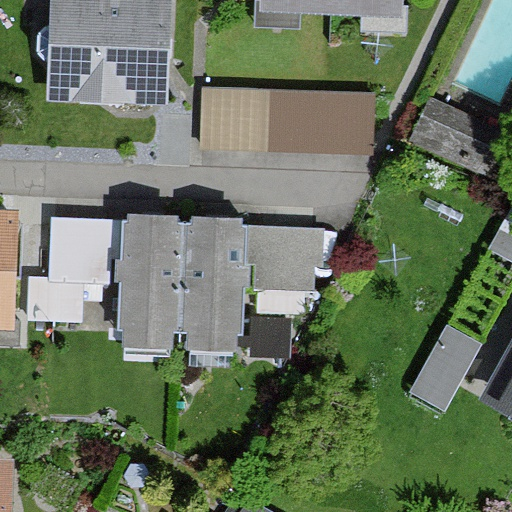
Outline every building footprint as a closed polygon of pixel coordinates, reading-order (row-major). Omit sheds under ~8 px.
[(173,1),(146,0),(48,0),(44,105),(169,110),(173,1)] [(398,0),(261,0),(261,19),(398,22),(398,0)] [(368,101),(204,100),(204,155),(368,155),(368,101)] [(511,133),(431,100),(412,144),(511,185),(511,133)] [(14,221),(0,220),(0,338),(12,339),(14,221)] [(322,231),(51,226),(50,288),(116,289),(115,357),(168,358),(168,341),(186,341),(186,360),(239,361),(240,298),(312,299),(313,271),(322,271),(322,231)] [(460,395),(500,321),(454,295),(414,369),(460,395)] [(511,377),(488,419),(511,433),(511,377)] [(241,511),(267,511),(250,500),(241,511)]
